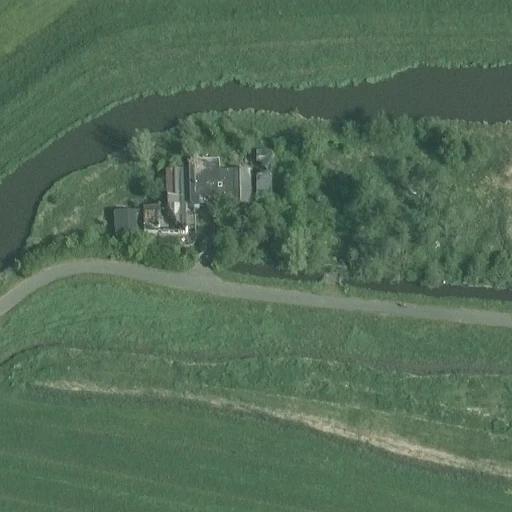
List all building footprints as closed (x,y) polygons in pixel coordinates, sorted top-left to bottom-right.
[(271,154),(257,154),(256,195),(270,195),(271,154)] [(168,214),(143,214),(144,236),(185,234),(186,235),(188,233),(187,232),(186,210),(191,209),(195,205),(198,205),(198,207),(220,207),(229,206),(228,171),(220,172),(219,161),(194,162),(194,172),(192,170),(190,172),(175,173),(175,209),(167,209),(168,214)] [(251,171),(228,171),(229,206),(252,206),(251,171)] [(143,214),(115,215),(116,236),(144,236),(143,214)] [(321,253),(313,251),(312,259),(320,261),(321,253)]
